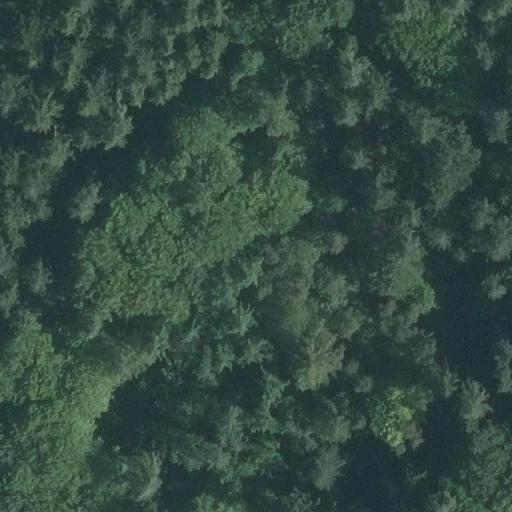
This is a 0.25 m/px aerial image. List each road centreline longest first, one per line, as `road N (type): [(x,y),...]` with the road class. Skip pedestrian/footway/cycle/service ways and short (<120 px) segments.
road 1 (track): [(287,0),(91,228),(20,335),(0,385)]
road 2 (track): [(511,139),(397,0)]
